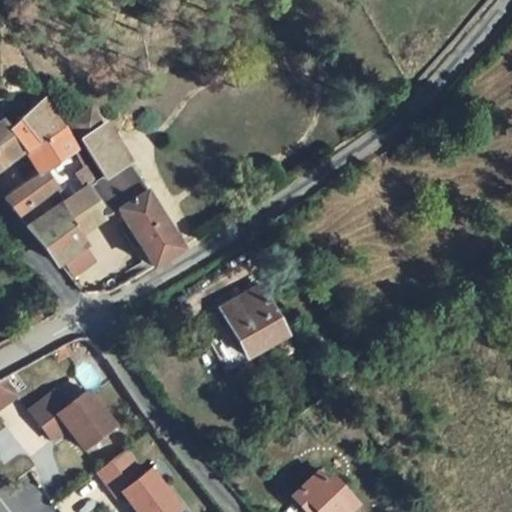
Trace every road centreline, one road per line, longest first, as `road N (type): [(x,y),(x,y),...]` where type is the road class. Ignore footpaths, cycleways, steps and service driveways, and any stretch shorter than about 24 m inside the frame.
road 1 (unclassified): [(79,318),(196,258),(350,150),(424,92),(508,0)]
road 2 (residential): [(79,318),(148,419),(234,511)]
road 3 (residential): [(0,213),(79,318)]
